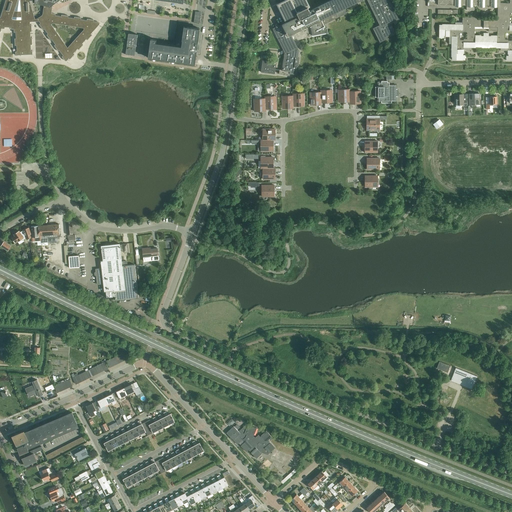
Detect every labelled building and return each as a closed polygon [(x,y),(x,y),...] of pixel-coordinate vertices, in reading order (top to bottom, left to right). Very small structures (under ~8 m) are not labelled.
[(0,0),(0,31),(1,31),(1,28),(5,28),(5,27),(10,27),(10,29),(14,29),(14,32),(15,32),(16,38),(14,38),(15,45),(16,45),(17,51),(15,51),(15,55),(23,55),(25,55),(32,54),(32,50),(31,50),(31,44),(32,44),(32,37),(30,37),(30,31),(32,31),(31,24),(30,24),(30,22),(38,21),(39,21),(40,23),(39,24),(43,29),(44,29),(48,33),(47,34),(51,40),(52,39),(55,44),(54,45),(58,51),(59,50),(63,55),(62,56),(65,60),(65,61),(66,61),(66,60),(67,60),(69,58),(70,59),(74,54),(73,53),(75,51),(77,48),(78,49),(83,44),(82,43),(86,39),(87,40),(92,35),(91,34),(99,25),(99,24),(99,23),(99,22),(98,22),(94,21),(94,20),(87,19),(87,20),(81,19),(81,18),(74,17),(74,18),(68,17),(68,16),(61,14),(61,16),(55,15),(55,14),(51,13),(52,5),(58,0),(0,0)] [(298,16),(286,22),(283,24),(283,23),(273,28),(284,52),(282,70),(279,69),(279,74),(283,74),(283,75),(289,76),(290,73),(297,74),(299,57),(297,57),(298,50),(291,34),(311,24),(313,35),(328,32),(327,27),(325,24),(348,12),(345,7),(358,0),(359,2),(362,0),(366,0),(379,25),(373,28),(380,42),(387,38),(387,37),(395,33),(391,25),(389,26),(389,24),(399,19),(389,0),(330,0),(309,11),(308,7),(309,7),(306,0),(288,0),(295,14),(297,13),(298,16)] [(284,0),(277,4),(286,22),(298,16),(297,13),(295,14),(288,0),(284,0)] [(511,0),(437,0),(437,4),(454,5),(454,6),(461,6),(461,5),(466,5),(466,6),(466,10),(473,10),(473,6),(474,6),(474,5),(478,5),(478,6),(486,6),(486,5),(490,5),(490,6),(497,7),(497,20),(488,19),(488,18),(483,18),(483,19),(477,19),(477,16),(462,16),(462,22),(455,22),(455,25),(452,25),(452,24),(442,24),(439,24),(439,37),(443,37),(443,35),(445,35),(445,36),(449,36),(449,44),(452,44),(452,46),(451,46),(451,57),(452,57),(452,59),(465,59),(465,55),(463,55),(463,53),(464,49),(471,49),(471,47),(475,47),(475,46),(482,47),(489,47),(496,47),(500,47),(500,50),(507,50),(507,54),(508,54),(508,56),(506,56),(506,60),(511,60),(511,22),(510,23),(510,13),(511,12),(511,0)] [(148,57),(195,64),(196,54),(196,52),(197,49),(199,50),(199,46),(197,45),(200,29),(195,28),(184,26),(182,40),(181,46),(156,43),(156,40),(150,39),(148,57)] [(126,51),(125,54),(135,56),(135,53),(137,34),(128,33),(127,39),(126,51)] [(261,72),(275,74),(276,62),(262,60),(261,72)] [(396,85),(389,85),(389,82),(387,82),(387,81),(381,81),(381,83),(379,83),(379,87),(375,87),(376,87),(376,91),(376,93),(376,97),(375,97),(379,97),(379,101),(381,101),(381,103),(391,103),(391,101),(396,101),(396,96),(397,96),(396,96),(396,89),(397,89),(396,89),(396,85)] [(349,91),(349,89),(341,89),(341,91),(338,91),(338,102),(349,102),(349,91)] [(321,102),(332,102),(332,91),(329,91),(329,90),(321,90),(321,92),(321,102)] [(349,102),(349,104),(361,103),(360,92),(357,92),(357,91),(349,91),(349,102)] [(322,104),(321,102),(321,92),(313,92),(313,93),(310,93),(310,105),(322,104)] [(293,106),(304,106),(304,94),(301,95),(301,93),(293,94),(293,96),(293,106)] [(469,98),(469,105),(480,104),(480,93),(472,93),(472,98),(469,98)] [(467,100),(463,100),(463,94),(455,94),(455,105),(456,105),(456,107),(457,108),(461,108),(461,107),(461,104),(464,104),(464,106),(467,106),(467,100)] [(265,109),(276,109),(276,97),(273,97),(273,96),(265,96),(265,98),(265,109)] [(294,108),(293,106),(293,96),(285,96),(285,97),(282,97),(282,108),(294,108)] [(486,104),(486,109),(489,109),(489,105),(492,105),(492,104),(496,104),(496,96),(489,96),(489,104),(486,104)] [(266,111),(265,109),(265,98),(257,99),(257,100),(254,100),(254,111),(266,111)] [(367,119),(367,130),(378,129),(378,126),(379,126),(379,119),(367,119)] [(433,124),(437,129),(443,124),(439,119),(433,124)] [(273,140),(275,140),(275,129),(264,129),(264,132),(263,132),(263,140),(273,140)] [(273,151),(273,140),(263,140),(261,140),(261,148),(262,148),(262,151),(273,151)] [(365,141),(365,152),(376,152),(376,149),(377,149),(377,141),(365,141)] [(273,168),(273,157),(262,157),(262,160),(261,160),(261,168),(263,168),(273,168)] [(367,158),(367,169),(378,169),(378,166),(379,166),(379,158),(367,158)] [(263,168),(263,176),(264,176),(264,179),(275,179),(275,168),(273,168),(263,168)] [(365,176),(365,187),(376,187),(376,184),(377,184),(377,176),(365,176)] [(263,196),(274,196),(274,185),(262,185),(262,193),(263,193),(263,196)] [(32,226),(33,241),(41,240),(41,235),(60,234),(59,224),(32,226)] [(24,231),(26,237),(26,239),(31,237),(30,234),(31,234),(29,227),(23,229),(24,231)] [(26,237),(24,231),(20,232),(20,231),(13,234),(15,236),(12,237),(16,242),(22,238),(23,239),(26,237)] [(1,246),(8,250),(11,246),(4,241),(1,246)] [(123,252),(128,252),(127,243),(122,244),(120,245),(120,243),(101,246),(103,261),(101,261),(102,268),(96,269),(96,272),(95,272),(95,273),(95,275),(96,275),(97,284),(103,283),(104,291),(106,291),(106,298),(115,297),(115,300),(140,298),(135,264),(122,266),(120,250),(123,250),(123,252)] [(157,248),(148,249),(147,248),(142,249),(144,257),(158,255),(157,248)] [(75,258),(69,258),(70,270),(76,270),(76,269),(79,269),(79,270),(80,270),(79,257),(78,258),(75,258)] [(447,372),(450,366),(441,362),(438,369),(447,372)] [(472,389),(477,376),(464,371),(456,368),(454,371),(451,379),(451,380),(459,384),(472,389)] [(39,396),(43,394),(37,380),(33,382),(34,385),(25,388),(29,397),(37,393),(39,396)] [(124,388),(127,395),(135,391),(137,395),(138,394),(139,396),(143,394),(136,381),(124,388)] [(441,404),(451,407),(458,391),(448,387),(441,404)] [(124,396),(127,395),(124,388),(114,392),(118,399),(120,398),(121,400),(125,398),(124,396)] [(118,399),(114,392),(105,397),(109,404),(112,402),(113,404),(117,403),(116,400),(118,399)] [(105,405),(109,404),(105,397),(96,401),(100,410),(100,411),(106,408),(105,405)] [(96,411),(100,410),(96,401),(86,406),(89,413),(96,410),(96,411)] [(132,411),(127,413),(124,405),(120,406),(123,413),(121,414),(123,420),(133,415),(132,411)] [(30,449),(30,447),(79,426),(72,411),(23,431),(23,430),(13,434),(20,453),(30,449)] [(165,416),(169,424),(175,422),(171,414),(168,415),(166,411),(163,412),(165,416)] [(169,424),(165,416),(163,418),(160,414),(158,415),(160,419),(164,427),(169,424)] [(164,427),(160,419),(157,420),(155,416),(152,418),(154,422),(158,430),(164,427)] [(102,422),(105,429),(111,427),(108,420),(102,422)] [(142,424),(140,420),(137,421),(139,425),(136,426),(140,434),(146,432),(142,424)] [(158,430),(154,422),(152,423),(150,420),(147,421),(149,424),(153,433),(158,430)] [(147,435),(153,433),(149,424),(147,421),(142,424),(146,432),(147,435)] [(140,434),(136,426),(134,422),(132,423),(133,428),(131,429),(135,437),(140,434)] [(255,438),(253,437),(257,428),(246,424),(238,431),(233,426),(226,433),(237,445),(243,440),(244,442),(241,445),(246,452),(248,450),(256,458),(264,450),(267,454),(275,448),(269,441),(272,438),(266,431),(259,437),(258,435),(255,438)] [(135,437),(131,429),(129,425),(127,426),(128,431),(126,432),(130,440),(135,437)] [(130,440),(126,432),(124,428),(121,429),(123,433),(120,434),(124,442),(130,440)] [(124,442),(120,434),(118,430),(116,432),(117,436),(115,437),(119,445),(124,442)] [(119,445),(115,437),(113,433),(111,434),(112,439),(110,440),(114,448),(119,445)] [(114,448),(110,440),(108,436),(105,437),(107,441),(104,443),(108,451),(114,448)] [(194,446),(198,453),(204,451),(199,443),(197,444),(194,440),(192,442),(194,445),(194,446)] [(198,453),(194,446),(192,447),(189,443),(187,444),(189,448),(193,456),(198,453)] [(193,456),(189,448),(186,450),(184,446),(181,447),(184,451),(183,451),(188,459),(193,456)] [(86,456),(89,454),(87,451),(85,447),(82,449),(82,450),(78,452),(76,449),(70,452),(72,455),(75,453),(77,456),(76,456),(79,460),(86,456)] [(188,459),(183,451),(181,452),(179,449),(176,450),(178,454),(182,462),(188,459)] [(182,462),(178,454),(176,455),(173,452),(171,453),(173,457),(177,465),(182,462)] [(23,458),(26,465),(37,460),(34,453),(23,458)] [(177,465),(173,457),(170,458),(168,454),(166,456),(168,459),(168,460),(172,468),(177,465)] [(172,468),(168,460),(165,461),(163,457),(160,459),(162,462),(166,470),(172,468)] [(100,464),(100,465),(96,458),(87,462),(91,470),(100,465),(100,464)] [(155,462),(153,458),(151,459),(152,463),(150,464),(149,465),(154,473),(159,470),(155,462)] [(161,473),(166,470),(162,462),(160,459),(155,462),(159,470),(161,473)] [(149,465),(150,464),(148,461),(145,462),(147,466),(144,467),(148,475),(154,473),(149,465)] [(148,475),(144,467),(142,463),(140,465),(141,469),(139,470),(143,478),(148,475)] [(294,465),(281,477),(283,480),(296,468),(294,465)] [(143,478),(139,470),(137,466),(135,468),(136,472),(134,473),(138,481),(143,478)] [(57,473),(49,476),(47,472),(50,470),(49,467),(42,470),(43,473),(41,474),(44,480),(47,479),(47,480),(50,479),(52,481),(59,478),(57,473)] [(138,481),(134,473),(132,469),(129,470),(131,474),(128,476),(133,484),(138,481)] [(98,478),(104,475),(101,470),(95,473),(97,476),(92,478),(93,481),(96,479),(98,478)] [(317,475),(322,480),(326,476),(322,471),(317,475)] [(133,484),(128,476),(127,472),(124,473),(126,477),(123,479),(127,487),(133,484)] [(101,484),(107,480),(104,475),(98,478),(101,484)] [(224,477),(221,478),(219,475),(217,476),(219,480),(223,488),(228,485),(229,487),(235,484),(233,481),(228,484),(227,481),(225,479),(224,477)] [(317,484),(322,480),(317,475),(312,479),(317,484)] [(343,486),(349,481),(344,476),(339,481),(343,486)] [(223,488),(219,480),(216,481),(214,478),(211,479),(213,483),(217,491),(223,488)] [(319,486),(317,484),(312,479),(308,483),(312,489),(314,487),(316,489),(317,489),(319,486)] [(103,489),(110,486),(107,480),(101,484),(103,489)] [(217,491),(213,483),(211,484),(209,480),(206,482),(208,485),(212,493),(217,491)] [(346,492),(348,491),(353,486),(349,481),(343,486),(342,487),(346,492)] [(212,493),(208,485),(206,487),(203,483),(201,484),(203,488),(207,496),(212,493)] [(61,487),(57,489),(56,486),(48,489),(50,493),(53,501),(57,499),(59,502),(65,499),(63,494),(63,495),(63,494),(61,487)] [(110,486),(103,489),(106,495),(113,491),(110,486)] [(207,496),(203,488),(200,489),(198,486),(195,487),(197,491),(201,499),(207,496)] [(353,486),(348,491),(352,495),(357,490),(353,486)] [(304,495),(305,493),(307,492),(303,487),(300,491),(302,493),(299,496),(296,494),(291,499),(295,503),(304,495)] [(189,501),(185,493),(183,489),(181,490),(182,494),(179,495),(183,503),(189,501)] [(201,499),(197,491),(195,492),(192,489),(190,490),(192,494),(196,502),(201,499)] [(379,495),(385,501),(389,497),(384,491),(379,495)] [(183,503),(179,495),(177,492),(175,493),(177,497),(174,498),(178,506),(183,503)] [(196,502),(192,494),(189,495),(187,492),(185,493),(189,501),(191,504),(196,502)] [(111,504),(118,501),(115,495),(108,498),(111,504)] [(178,506),(174,498),(172,495),(170,496),(171,500),(169,501),(173,509),(178,506)] [(242,498),(249,509),(255,505),(253,503),(256,501),(252,495),(246,499),(244,496),(242,498)] [(299,508),(305,503),(301,499),(304,495),(295,503),(299,508)] [(380,505),(385,501),(379,495),(375,499),(380,505)] [(331,501),(338,508),(342,504),(336,496),(331,501)] [(169,501),(167,497),(165,499),(166,502),(163,504),(167,511),(173,509),(169,501)] [(243,511),(244,511),(249,509),(242,498),(239,499),(243,504),(240,507),(243,511)] [(376,509),(380,505),(375,499),(370,503),(376,509)] [(166,511),(167,511),(163,504),(162,500),(159,501),(161,505),(158,506),(160,511),(166,511)] [(118,501),(111,504),(115,511),(121,507),(118,501)] [(218,510),(222,508),(217,501),(215,503),(212,505),(214,507),(215,506),(218,510)] [(332,511),(333,511),(338,508),(331,501),(326,505),(332,511)] [(302,511),(304,511),(309,508),(305,503),(299,508),(302,511)] [(370,511),(372,511),(376,509),(370,503),(366,507),(370,511)] [(401,511),(404,511),(409,508),(405,503),(399,508),(401,511)]
